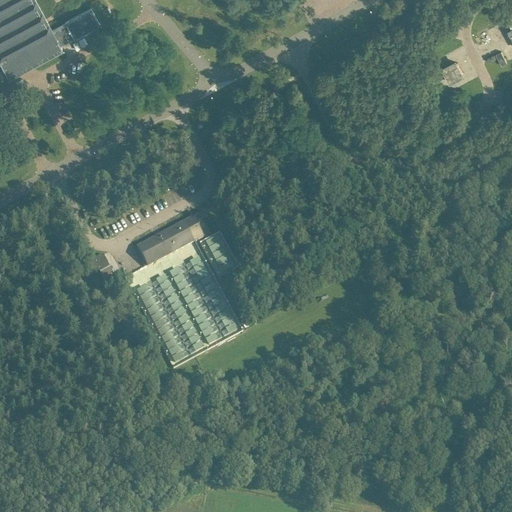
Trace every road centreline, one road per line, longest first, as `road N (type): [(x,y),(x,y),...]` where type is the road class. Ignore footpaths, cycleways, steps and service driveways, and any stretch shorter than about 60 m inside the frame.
road 1 (unknown): [(494,0),(478,7),(463,31),(488,94),(475,122),(382,171),(367,173),(339,145),(287,46)]
road 2 (unknown): [(123,236),(186,199),(193,159),(183,102)]
road 3 (unknown): [(36,78),(154,9)]
